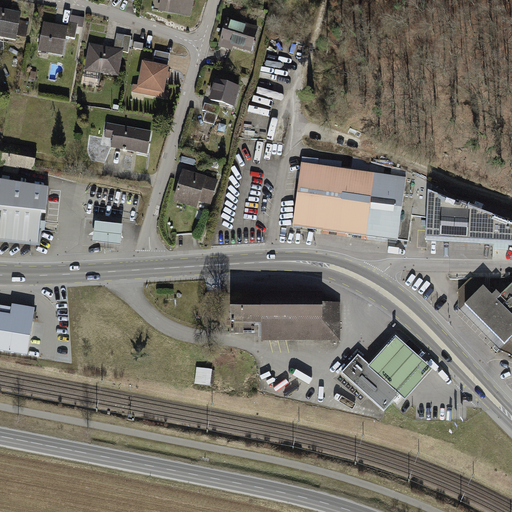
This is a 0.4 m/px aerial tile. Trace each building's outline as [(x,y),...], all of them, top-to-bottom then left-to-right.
[(194,0),(160,0),(158,13),(190,19),(194,0)] [(21,15),(0,10),(0,37),(16,41),(21,15)] [(258,27),(227,18),(219,43),(251,53),(258,27)] [(23,20),(21,37),(29,38),(30,21),(23,20)] [(68,30),(43,24),(37,53),(62,59),(66,39),(75,41),(78,25),(69,23),(68,30)] [(117,36),(114,50),(124,52),(129,53),(131,39),(117,36)] [(114,50),(89,45),(84,71),(118,78),(124,52),(114,50)] [(153,65),(141,63),(137,86),(134,85),(133,94),(168,100),(170,92),(163,91),(170,53),(156,51),(153,65)] [(102,85),(102,76),(85,76),(85,85),(102,85)] [(239,88),(213,80),(207,102),(233,109),(239,88)] [(147,154),(151,131),(106,124),(104,139),(111,141),(110,148),(147,154)] [(0,167),(33,173),(37,149),(2,143),(0,151),(0,167)] [(406,179),(300,164),(291,226),(397,241),(406,179)] [(216,181),(182,171),(173,203),(207,213),(216,181)] [(0,241),(39,247),(47,188),(0,181),(0,241)] [(511,220),(469,207),(434,205),(431,245),(466,247),(511,249),(511,220)] [(122,227),(94,224),(92,244),(120,247),(122,227)] [(490,295),(482,286),(462,306),(503,348),(508,343),(511,347),(511,284),(501,296),(496,290),(490,295)] [(294,292),(229,293),(229,332),(261,332),(262,342),(339,341),(339,304),(322,304),(322,286),(294,286),(294,292)] [(0,349),(6,349),(7,360),(34,358),(31,312),(0,314),(0,349)] [(395,337),(368,365),(404,397),(430,369),(395,337)] [(358,357),(342,374),(383,413),(399,396),(358,357)] [(198,368),(197,385),(213,386),(214,369),(198,368)]
